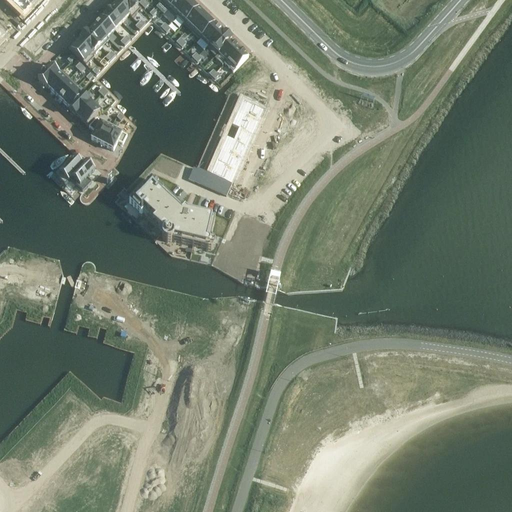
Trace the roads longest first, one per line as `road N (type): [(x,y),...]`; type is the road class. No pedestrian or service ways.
road 1 (unclassified): [(236,511),(273,397),(306,361),(394,343),(511,360)]
road 2 (secondary): [(460,0),(409,55),(368,67),(337,55),(279,0)]
road 3 (residential): [(82,291),(135,305),(127,335),(172,349),(156,412),(145,425)]
road 4 (residential): [(283,74),(331,127),(250,211),(236,205)]
road 5 (residential): [(18,502),(106,417),(145,425)]
road 6 (residential): [(283,74),(236,205)]
road 7 (residential): [(104,166),(16,84)]
